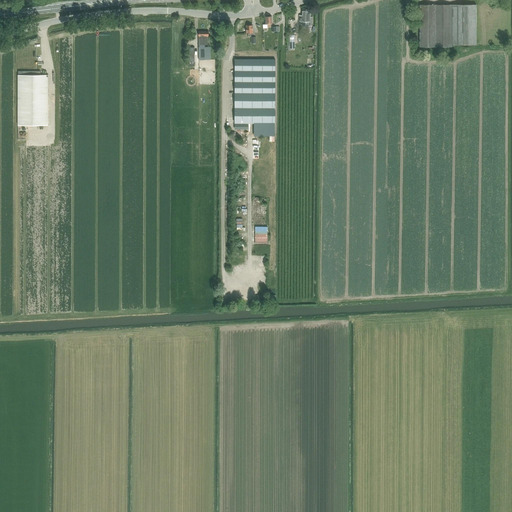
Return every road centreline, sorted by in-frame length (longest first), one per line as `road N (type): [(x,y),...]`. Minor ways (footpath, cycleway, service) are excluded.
road 1 (unknown): [(223,136),(230,284),(247,274),(251,234),(252,162),(238,145)]
road 2 (unclassified): [(0,38),(100,14),(253,14)]
road 3 (secondary): [(128,0),(0,15)]
road 4 (unknown): [(236,15),(223,136)]
